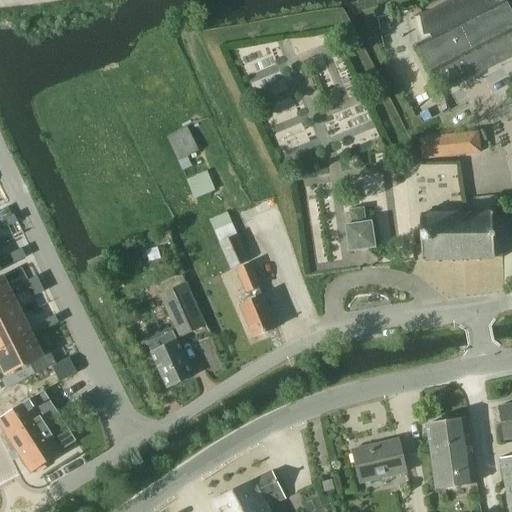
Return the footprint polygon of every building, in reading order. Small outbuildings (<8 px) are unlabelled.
[(415,45),(425,65),(433,78),(437,76),(446,93),(511,57),(511,13),(505,1),(504,1),(503,0),(451,0),(419,17),(429,37),(415,45)] [(178,162),(199,152),(188,128),(167,138),(178,162)] [(439,138),(441,158),(480,154),(478,134),(439,138)] [(423,160),(441,158),(439,138),(421,140),(423,160)] [(207,172),(187,180),(194,199),(215,191),(207,172)] [(349,253),(376,249),(372,223),(366,223),(364,209),(349,211),(352,225),(345,226),(349,253)] [(423,261),(502,258),(502,242),(493,243),(491,213),(463,214),(421,216),(422,245),(423,261)] [(237,235),(219,242),(220,244),(231,270),(248,262),(238,237),(237,235)] [(27,260),(23,251),(11,257),(15,265),(27,260)] [(254,338),(276,329),(259,288),(261,287),(251,265),(237,271),(246,294),(250,292),(254,302),(241,307),(254,338)] [(39,274),(33,277),(37,283),(42,280),(39,274)] [(9,278),(0,281),(0,301),(15,295),(9,278)] [(191,333),(205,326),(186,285),(161,296),(173,322),(184,317),(191,333)] [(20,299),(0,307),(0,324),(27,313),(20,299)] [(57,312),(52,315),(55,322),(61,320),(57,312)] [(28,319),(0,333),(0,338),(4,346),(35,331),(28,319)] [(173,332),(147,344),(147,346),(167,389),(194,377),(174,334),(173,332)] [(38,336),(7,352),(15,369),(35,359),(40,369),(61,359),(55,348),(46,353),(38,336)] [(77,375),(69,361),(59,366),(66,380),(77,375)] [(0,420),(0,424),(16,450),(36,438),(31,430),(43,423),(50,433),(61,426),(63,425),(54,411),(55,410),(44,393),(0,420)] [(98,410),(88,395),(77,402),(87,417),(98,410)] [(504,441),(511,439),(511,405),(499,408),(504,441)] [(437,489),(476,483),(466,420),(427,426),(437,489)] [(72,444),(61,426),(50,433),(43,423),(31,430),(36,438),(16,450),(31,474),(63,454),(61,451),(72,444)] [(360,484),(406,473),(399,440),(352,451),(360,484)] [(506,485),(511,483),(511,458),(501,460),(506,485)] [(269,511),(267,507),(284,499),(272,473),(211,503),(215,511),(269,511)] [(324,492),(334,490),(332,480),(322,482),(324,492)]
